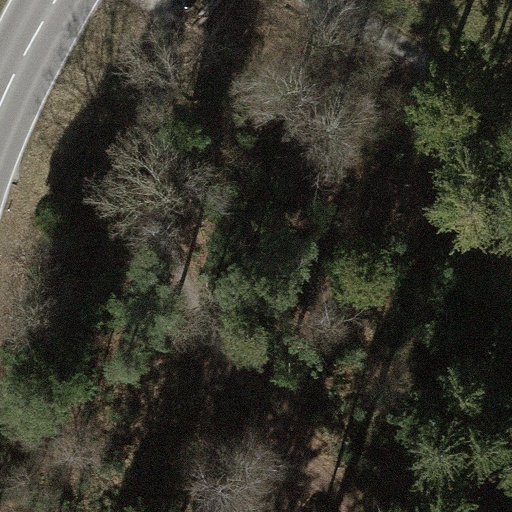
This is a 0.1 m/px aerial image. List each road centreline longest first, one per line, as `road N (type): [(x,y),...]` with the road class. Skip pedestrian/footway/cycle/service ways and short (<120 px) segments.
road 1 (track): [(392,0),(511,77)]
road 2 (secondary): [(56,0),(0,117)]
